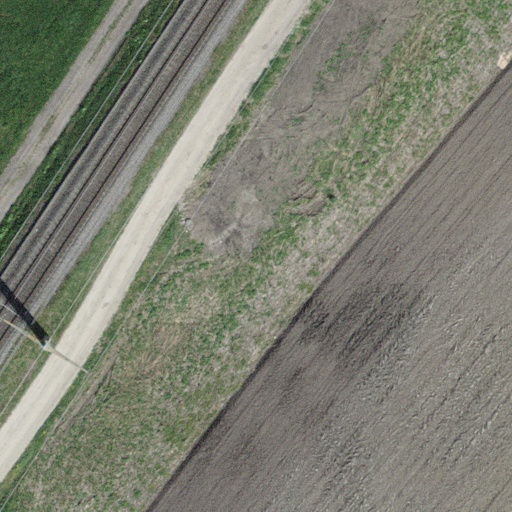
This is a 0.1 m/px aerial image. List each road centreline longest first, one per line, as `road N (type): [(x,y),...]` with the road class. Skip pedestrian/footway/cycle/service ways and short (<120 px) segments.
road 1 (track): [(299,0),(0,453)]
road 2 (track): [(0,179),(114,0)]
